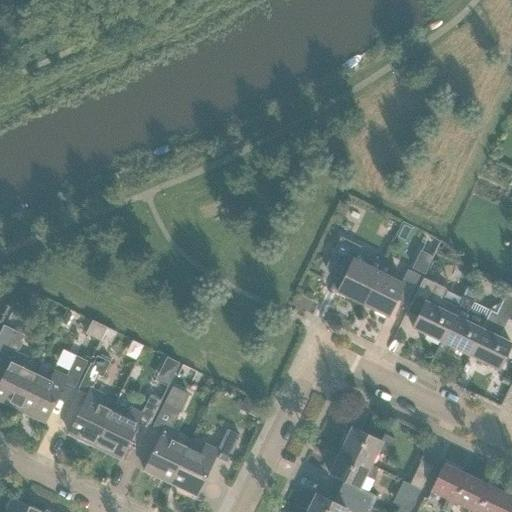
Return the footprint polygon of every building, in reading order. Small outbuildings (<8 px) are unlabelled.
[(337,292),(362,304),(382,263),(374,259),(370,268),(355,260),(361,248),(348,242),(340,238),(326,268),(344,278),(337,292)] [(382,263),(362,304),(387,317),(396,300),(406,304),(420,276),(407,270),(401,283),(387,276),(391,267),(382,263)] [(454,315),(453,315),(444,311),(448,303),(441,300),(446,289),(423,278),(412,301),(423,307),(412,329),(441,342),(454,315)] [(501,303),(511,308),(511,295),(506,292),(501,303)] [(462,297),(453,315),(454,315),(441,342),(469,356),(487,318),(487,317),(470,310),(473,303),(462,297)] [(511,322),(511,308),(501,303),(496,313),(490,311),(487,317),(487,318),(469,356),(497,370),(510,343),(492,334),(501,317),(511,322)] [(66,313),(61,322),(67,325),(72,315),(66,313)] [(106,328),(92,321),(85,335),(100,341),(106,328)] [(0,401),(18,410),(36,375),(23,368),(27,359),(15,353),(24,336),(11,329),(0,350),(0,352),(12,358),(0,381),(0,401)] [(68,434),(95,447),(112,411),(99,405),(103,396),(91,390),(98,376),(103,378),(110,362),(97,356),(93,364),(90,363),(89,367),(77,390),(87,395),(68,434)] [(49,381),(36,375),(18,410),(45,423),(64,384),(74,389),(87,362),(76,357),(66,377),(53,372),(49,381)] [(170,484),(187,449),(174,442),(179,433),(166,427),(175,410),(179,412),(188,395),(172,387),(153,427),(163,432),(144,471),(170,484)] [(112,411),(95,447),(121,460),(140,420),(150,425),(161,402),(150,397),(141,414),(129,408),(124,418),(112,411)] [(370,465),(378,449),(388,454),(395,440),(384,435),(381,442),(351,427),(340,451),(370,465)] [(200,455),(187,449),(170,484),(196,496),(215,457),(225,462),(238,435),(227,430),(217,451),(205,445),(200,455)] [(370,465),(340,451),(329,474),(344,481),(339,492),(372,508),(377,497),(359,488),(365,476),(373,480),(378,469),(370,465)] [(420,490),(432,466),(421,461),(410,485),(420,490)] [(453,502),(467,475),(444,464),(430,491),(447,499),(441,510),(444,511),(449,511),(454,503),(453,502)] [(476,511),(489,486),(467,475),(453,502),(454,503),(469,510),(468,511),(476,511)] [(504,511),(511,497),(489,486),(476,511),(504,511)] [(315,494),(306,511),(343,511),(345,509),(350,511),(370,511),(372,508),(339,492),(333,503),(315,494)] [(4,511),(48,511),(45,510),(44,511),(39,511),(12,499),(4,511)] [(410,511),(411,511),(389,501),(383,511),(410,511)]
